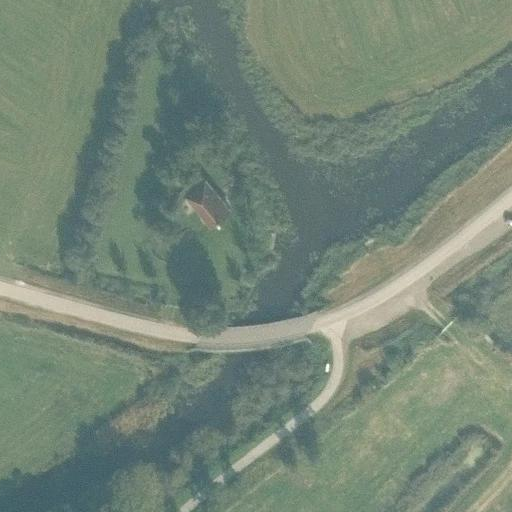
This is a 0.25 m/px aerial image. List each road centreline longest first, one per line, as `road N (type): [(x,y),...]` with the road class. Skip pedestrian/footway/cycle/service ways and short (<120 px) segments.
road 1 (unclassified): [(511,196),(367,303),(272,335),(180,335),(0,295)]
road 2 (track): [(399,283),(511,394)]
